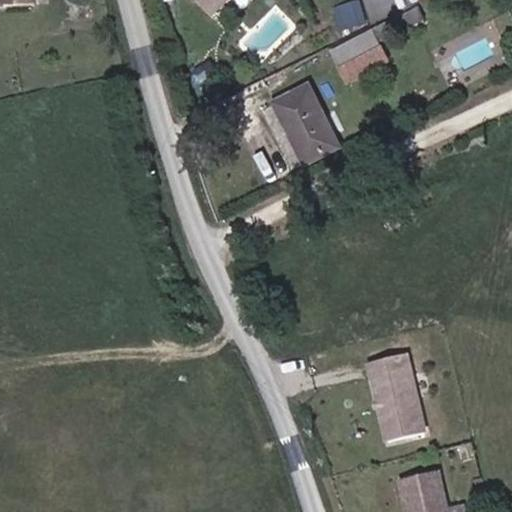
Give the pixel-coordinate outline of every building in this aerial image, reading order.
[(0,0),(0,9),(51,6),(50,0),(0,0)] [(198,0),(221,19),(237,0),(198,0)] [(380,31),(387,46),(433,21),(425,9),(380,31)] [(352,75),(392,58),(387,46),(380,31),(340,51),(352,75)] [(301,171),(340,151),(308,86),(268,108),(301,171)] [(411,351),(367,361),(385,441),(429,431),(411,351)] [(463,511),(452,471),(413,482),(420,511),(463,511)]
